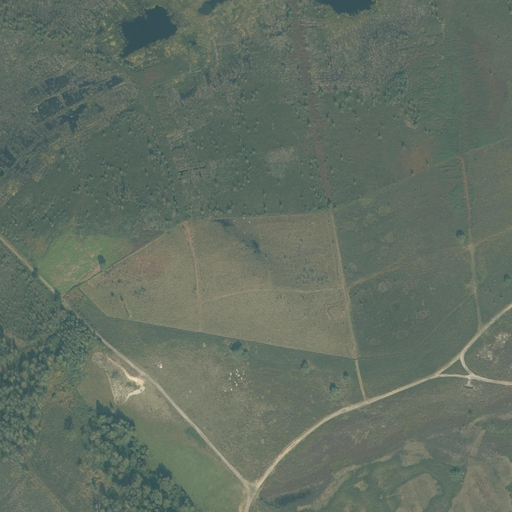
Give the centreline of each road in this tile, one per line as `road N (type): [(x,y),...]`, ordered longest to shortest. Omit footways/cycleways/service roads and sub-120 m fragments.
road 1 (track): [(201,346),(197,272),(144,85),(41,39),(0,2)]
road 2 (track): [(327,418),(358,362),(291,13)]
road 3 (track): [(251,490),(163,392),(0,238)]
road 4 (track): [(479,334),(443,0)]
road 5 (track): [(431,376),(327,418),(251,490)]
